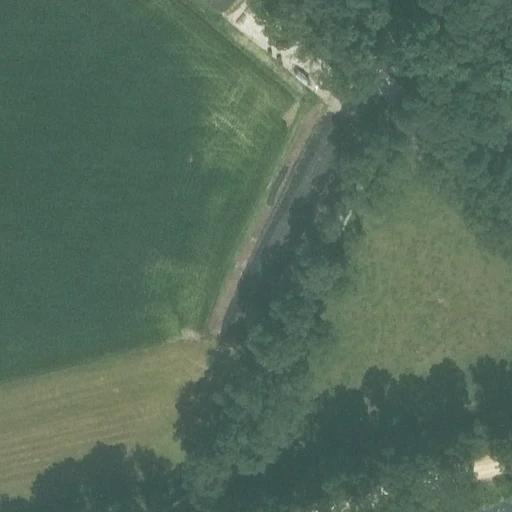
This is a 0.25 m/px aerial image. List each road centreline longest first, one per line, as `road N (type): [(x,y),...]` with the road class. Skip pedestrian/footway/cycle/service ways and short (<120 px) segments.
road 1 (track): [(511,192),(301,0)]
road 2 (track): [(511,461),(315,511)]
